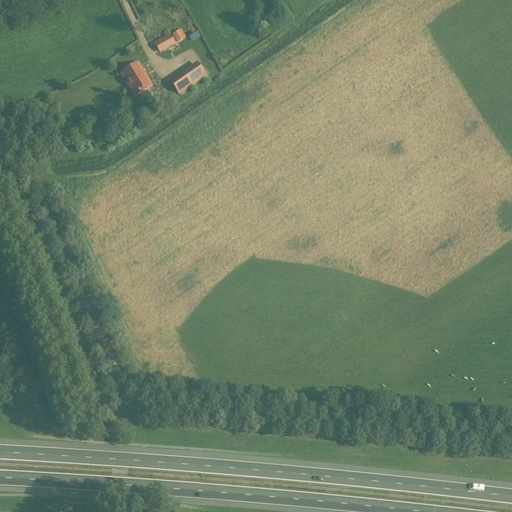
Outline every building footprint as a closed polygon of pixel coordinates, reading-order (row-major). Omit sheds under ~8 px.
[(186,39),(181,30),(172,35),(176,44),(186,39)] [(190,42),(200,38),(198,33),(188,36),(190,42)] [(173,46),(169,39),(157,45),(161,53),(173,46)] [(119,75),(126,86),(146,75),(139,63),(119,75)] [(169,82),(179,96),(206,77),(197,64),(169,82)] [(153,87),(146,75),(126,86),(133,98),(153,87)]
